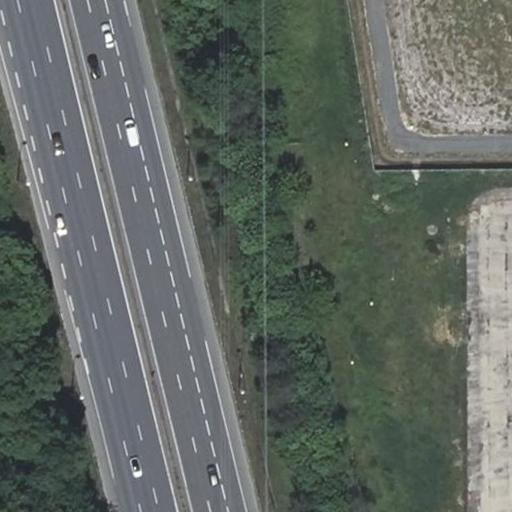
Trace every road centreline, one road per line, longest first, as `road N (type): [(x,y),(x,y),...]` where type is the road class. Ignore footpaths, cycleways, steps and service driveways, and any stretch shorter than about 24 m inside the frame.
road 1 (trunk): [(27,0),(151,511)]
road 2 (trunk): [(220,511),(97,0)]
